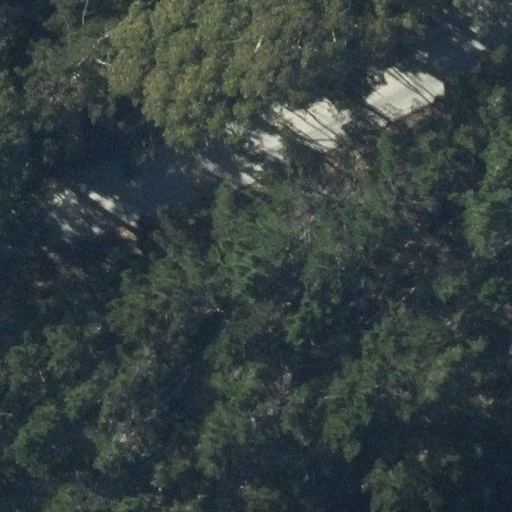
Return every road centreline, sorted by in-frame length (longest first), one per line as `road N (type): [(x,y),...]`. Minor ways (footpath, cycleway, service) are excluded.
road 1 (unclassified): [(405,0),(280,63),(0,177)]
road 2 (track): [(185,511),(511,391)]
